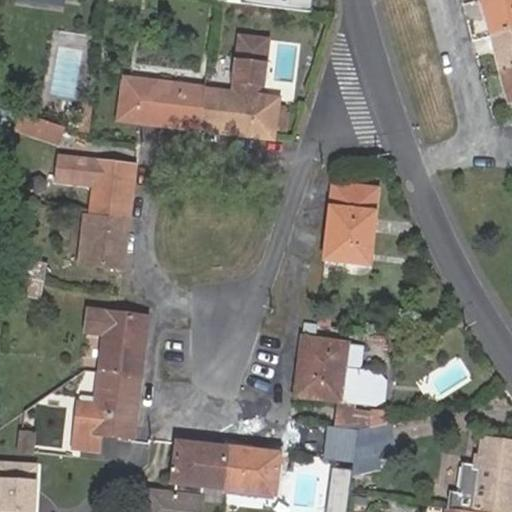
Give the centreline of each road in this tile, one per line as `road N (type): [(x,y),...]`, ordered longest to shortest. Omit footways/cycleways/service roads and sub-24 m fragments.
road 1 (unknown): [(314,151),(199,151),(164,167),(147,228),(151,271),(178,300),(253,325),(181,406),(149,481),(115,511)]
road 2 (residential): [(375,64),(406,162),(511,360)]
road 3 (residential): [(375,64),(314,151),(270,269)]
